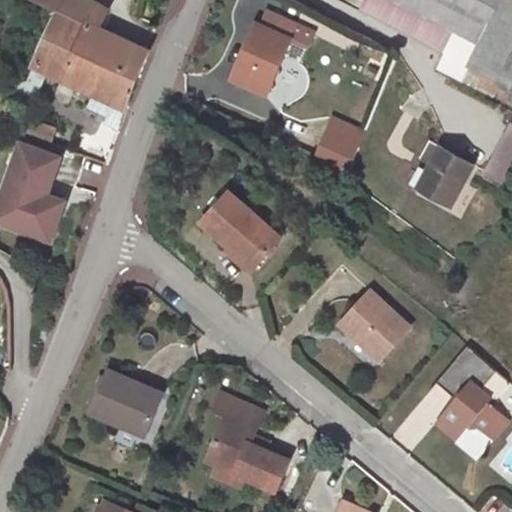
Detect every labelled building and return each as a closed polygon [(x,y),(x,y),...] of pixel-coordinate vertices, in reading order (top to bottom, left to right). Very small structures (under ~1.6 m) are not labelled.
[(61,0),(36,0),(58,9),(58,8),(61,0)] [(76,47),(139,76),(150,51),(100,27),(109,9),(90,0),(61,0),(58,8),(89,21),(76,47)] [(343,0),(360,9),(364,0),(343,0)] [(511,0),(364,0),(360,9),(444,54),(435,72),(511,110),(511,0)] [(105,123),(119,129),(125,109),(139,76),(76,47),(89,21),(58,8),(58,9),(25,81),(24,80),(15,100),(32,108),(44,76),(34,71),(36,68),(46,72),(94,94),(89,107),(109,116),(105,123)] [(266,11),(260,26),(238,73),(269,88),(291,40),(298,25),(266,11)] [(269,88),(238,73),(234,82),(266,95),(269,88)] [(511,175),(511,122),(484,170),(508,183),(511,175)] [(33,124),(29,136),(49,143),(54,130),(33,124)] [(316,159),(345,171),(357,145),(329,133),(316,159)] [(187,144),(180,140),(175,151),(174,150),(171,156),(180,159),(187,144)] [(6,215),(54,233),(66,200),(48,194),(61,157),(20,142),(2,193),(12,197),(6,215)] [(473,164),(441,146),(431,165),(433,166),(430,173),(427,171),(417,190),(450,208),(473,164)] [(283,237),(230,191),(202,222),(229,246),(232,243),(257,266),(283,237)] [(54,233),(6,215),(12,197),(2,193),(0,197),(0,223),(51,242),(54,233)] [(257,266),(232,243),(229,246),(227,248),(226,250),(252,272),(257,266)] [(410,327),(372,291),(341,324),(380,360),(410,327)] [(436,383),(456,399),(435,423),(457,440),(467,428),(470,431),(476,430),(478,428),(493,441),(511,420),(489,402),(493,398),(498,398),(508,385),(508,380),(468,346),(436,383)] [(164,394),(109,370),(106,377),(91,412),(118,425),(120,419),(147,431),(164,394)] [(90,403),(94,405),(106,377),(102,375),(90,403)] [(268,447),(266,450),(250,443),(253,436),(264,410),(222,392),(214,411),(226,416),(207,460),(217,465),(247,478),(277,491),(292,457),(268,447)] [(147,431),(120,419),(118,425),(145,436),(147,431)] [(268,447),(270,444),(253,436),(250,443),(266,450),(268,447)] [(212,474),(243,488),(247,478),(217,465),(212,474)] [(122,511),(124,508),(107,501),(104,508),(113,511),(122,511)] [(367,511),(344,502),(339,511),(367,511)]
